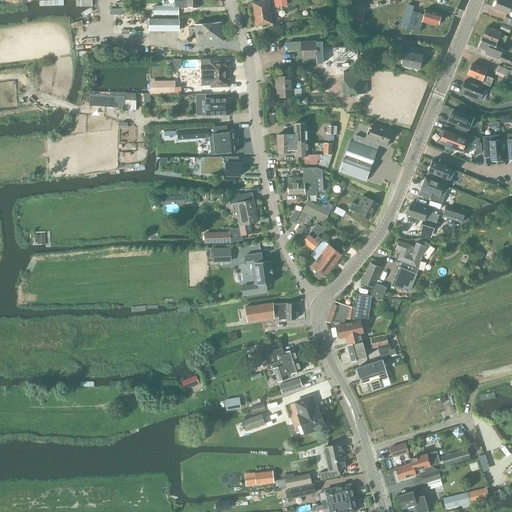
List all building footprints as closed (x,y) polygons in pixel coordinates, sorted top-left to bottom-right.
[(154,7),(153,14),(179,14),(179,8),(198,7),(198,0),(174,0),(175,7),(154,7)] [(265,0),(252,3),(255,26),(273,23),(269,0),(265,0)] [(511,3),(504,0),(497,0),(494,8),(509,14),(511,6),(511,3)] [(364,6),(353,6),(353,22),(364,22),(364,6)] [(412,11),(407,29),(419,32),(422,22),(438,26),(439,22),(440,23),(442,15),(441,15),(441,14),(425,10),(424,14),(412,11)] [(150,29),(178,29),(179,20),(150,20),(150,29)] [(197,44),(224,41),(222,22),(194,25),(197,44)] [(286,23),(287,31),(295,30),(294,22),(286,23)] [(502,24),(500,30),(509,33),(511,27),(502,24)] [(483,37),(497,43),(498,39),(505,42),(507,37),(500,34),(501,32),(487,27),(483,37)] [(497,43),(483,37),(479,48),(487,51),(486,54),(499,60),(503,49),(496,46),(497,43)] [(323,48),(322,42),(316,42),(301,43),(302,59),(316,58),(317,64),(323,63),(324,72),(358,71),(357,46),(323,48)] [(389,49),(398,51),(396,57),(403,58),(402,66),(419,69),(423,56),(401,51),(402,45),(391,42),(389,49)] [(129,54),(129,46),(111,47),(111,54),(129,54)] [(500,60),(510,64),(511,59),(502,55),(500,60)] [(385,59),(384,65),(391,67),(393,60),(385,59)] [(210,61),(201,61),(202,85),(211,85),(211,87),(217,87),(218,86),(222,86),(223,87),(230,86),(229,80),(227,80),(227,68),(229,68),(229,62),(210,62),(210,61)] [(482,81),(481,83),(490,87),(493,79),(485,75),(487,70),(472,64),(468,75),(482,81)] [(511,70),(510,70),(498,66),(496,72),(509,78),(509,86),(511,85),(511,70)] [(344,72),(345,94),(367,93),(366,71),(344,72)] [(292,88),(292,76),(276,77),(277,96),(300,95),(300,88),(292,88)] [(479,102),(484,88),(465,80),(460,95),(479,102)] [(171,84),(150,84),(150,93),(171,93),(171,84)] [(89,102),(89,105),(124,107),(124,104),(125,104),(125,100),(126,95),(89,93),(89,102)] [(207,99),(206,99),(206,115),(231,114),(230,98),(212,99),(212,94),(207,94),(207,99)] [(450,117),(448,121),(457,124),(464,127),(468,129),(470,125),(473,118),(463,114),(464,112),(457,109),(456,111),(452,110),(452,111),(450,111),(448,116),(450,117)] [(277,135),(278,144),(298,144),(307,143),(306,123),(294,124),(295,134),(277,135)] [(375,143),(386,147),(389,140),(391,141),(394,131),(373,124),(372,128),(369,127),(365,139),(375,143)] [(457,124),(455,129),(457,130),(467,133),(468,129),(464,127),(457,124)] [(228,125),(209,127),(209,128),(209,130),(210,138),(212,155),(237,152),(235,131),(229,132),(228,125)] [(327,142),(333,143),(334,135),(336,135),(337,126),(328,126),(327,142)] [(444,130),(439,142),(445,145),(444,146),(450,149),(457,130),(455,129),(451,127),(449,132),(444,130)] [(209,128),(177,130),(177,132),(178,139),(178,140),(210,138),(209,130),(209,128)] [(457,130),(450,149),(456,151),(456,149),(462,151),(467,141),(477,145),(478,143),(480,139),(467,133),(457,130)] [(339,171),(366,181),(377,151),(372,149),(375,143),(365,139),(355,135),(353,142),(350,141),(339,171)] [(503,160),(500,135),(483,136),(485,158),(490,158),(491,161),(503,160)] [(298,144),(278,144),(278,153),(296,152),(296,156),(307,156),(307,143),(298,144)] [(323,154),(317,164),(328,168),(332,154),(333,144),(324,143),(323,154)] [(200,174),(222,175),(222,169),(226,169),(226,176),(240,176),(241,163),(222,163),(222,158),(204,158),(204,164),(201,164),(200,174)] [(431,173),(429,179),(449,187),(455,170),(432,160),(427,172),(431,173)] [(290,184),(289,184),(290,194),(307,194),(307,195),(317,195),(316,179),(322,178),(322,170),(317,168),(310,168),(311,177),(290,178),(290,184)] [(429,179),(425,177),(418,194),(442,203),(449,187),(429,179)] [(346,208),(354,193),(345,189),(338,203),(346,208)] [(240,225),(240,227),(242,235),(252,233),(250,223),(258,222),(255,209),(256,209),(254,200),(242,202),(240,193),(228,196),(230,205),(234,204),(235,212),(238,212),(241,225),(240,225)] [(349,209),(369,219),(377,203),(368,198),(368,199),(363,196),(357,205),(352,202),(349,209)] [(308,202),(304,209),(320,216),(318,219),(325,223),(327,220),(328,216),(331,212),(308,202)] [(407,215),(424,220),(421,228),(433,232),(439,215),(427,211),(428,209),(411,204),(407,215)] [(443,216),(463,222),(465,213),(445,207),(443,216)] [(295,210),(289,221),(294,223),(295,220),(303,225),(299,232),(304,235),(309,228),(307,227),(311,219),(295,210)] [(307,235),(302,242),(313,250),(319,243),(322,239),(323,229),(316,224),(307,235)] [(242,235),(240,227),(230,229),(230,233),(205,233),(205,243),(231,242),(242,240),(242,235)] [(45,232),(36,232),(37,245),(46,244),(45,232)] [(342,254),(331,246),(323,240),(311,256),(317,260),(312,266),(325,277),(342,254)] [(430,245),(424,241),(423,244),(416,242),(414,248),(412,247),(413,246),(399,241),(396,249),(401,251),(397,260),(403,262),(401,267),(399,266),(391,286),(399,289),(411,289),(417,274),(417,273),(421,261),(420,261),(421,256),(422,256),(430,245)] [(213,261),(231,260),(231,248),(213,249),(213,261)] [(243,296),(267,292),(266,284),(273,283),(272,275),(273,274),(272,267),(271,267),(270,260),(263,261),(262,253),(245,255),(246,263),(247,263),(250,263),(251,264),(253,265),(255,267),(254,269),(254,272),(255,276),(256,279),(257,281),(256,283),(254,285),(253,286),(250,287),(248,287),(245,288),(242,288),(243,296)] [(366,284),(373,287),(381,267),(370,263),(362,283),(366,284)] [(371,295),(383,296),(387,287),(376,282),(371,295)] [(357,294),(355,308),(369,310),(371,296),(357,294)] [(332,305),(326,322),(335,324),(344,323),(344,319),(347,320),(347,319),(349,307),(334,301),(332,305)] [(247,322),(274,318),(274,317),(279,317),(279,320),(296,319),(296,303),(274,304),(273,303),(245,307),(247,322)] [(347,344),(363,340),(362,334),(364,334),(361,321),(353,323),(337,326),(340,338),(345,337),(347,344)] [(235,332),(229,334),(230,342),(237,340),(235,332)] [(377,346),(381,360),(383,359),(389,358),(390,357),(390,356),(389,351),(392,350),(390,343),(388,344),(387,336),(371,339),(373,348),(377,346)] [(271,340),(273,348),(283,346),(282,338),(271,340)] [(351,361),(366,357),(364,349),(369,348),(367,340),(362,341),(362,342),(347,346),(351,361)] [(273,368),(299,360),(296,349),(284,353),(281,347),(271,350),(275,363),(266,366),(268,370),(273,368)] [(264,361),(260,351),(250,355),(254,365),(264,361)] [(380,381),(389,378),(384,361),(383,359),(381,360),(356,368),(362,385),(370,382),(373,391),(382,388),(380,381)] [(277,381),(291,377),(290,374),(302,370),(299,360),(273,368),(277,381)] [(211,368),(203,371),(207,379),(214,376),(211,368)] [(182,381),(185,389),(200,384),(196,375),(182,381)] [(280,385),(282,393),(302,386),(299,379),(280,385)] [(298,415),(305,434),(325,427),(319,408),(313,410),(311,404),(313,404),(310,397),(295,402),(300,415),(298,415)] [(225,400),(227,410),(241,407),(239,398),(225,400)] [(264,404),(251,408),(253,414),(266,410),(264,404)] [(261,414),(243,421),(246,431),(265,424),(261,414)] [(459,427),(452,432),(458,438),(464,433),(459,427)] [(319,473),(321,480),(340,475),(339,469),(347,468),(341,443),(323,447),(329,471),(319,473)] [(408,453),(405,443),(390,448),(393,457),(408,453)] [(460,451),(442,456),(445,467),(470,459),(467,449),(460,451)] [(427,454),(410,459),(411,463),(415,474),(416,476),(421,475),(438,470),(430,466),(439,463),(436,451),(427,454)] [(488,453),(481,455),(484,470),(492,468),(488,453)] [(411,463),(396,468),(399,479),(415,474),(411,463)] [(438,470),(421,475),(424,483),(440,478),(438,470)] [(255,476),(246,477),(247,485),(261,484),(260,475),(260,472),(255,472),(255,476)] [(285,479),(278,480),(279,488),(287,487),(287,488),(311,483),(309,474),(285,479)] [(292,498),(315,493),(314,484),(291,489),(292,498)] [(323,505),(354,498),(351,484),(325,490),(327,499),(322,501),(323,504),(323,505)] [(446,508),(488,498),(485,488),(470,492),(466,493),(443,498),(446,508)] [(399,496),(402,508),(414,505),(416,511),(424,511),(428,511),(424,495),(415,498),(413,491),(399,496)] [(354,498),(323,505),(324,509),(329,507),(329,511),(351,511),(357,511),(354,498)] [(215,503),(216,510),(230,508),(229,501),(215,503)]
